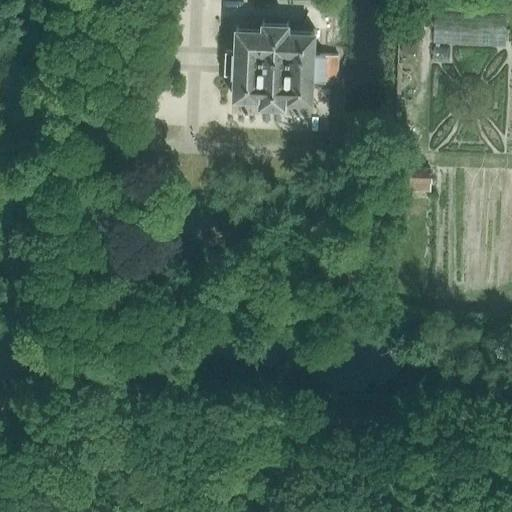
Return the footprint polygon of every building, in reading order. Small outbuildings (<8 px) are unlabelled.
[(435,14),(433,43),(505,48),(506,17),(435,14)] [(401,55),(420,55),(422,19),(403,18),(401,55)] [(314,80),(324,80),(337,81),(338,55),(314,54),(315,30),(288,28),(288,22),(262,21),(262,28),(236,27),(235,50),(225,50),(224,73),(232,73),(231,99),(257,100),(257,106),(286,108),(287,101),(313,102),(314,80)] [(433,50),(433,62),(450,63),(451,50),(433,50)] [(405,191),(430,191),(432,169),(405,168),(405,191)]
